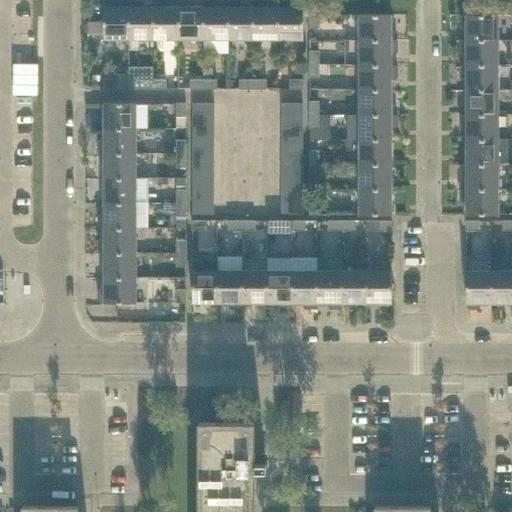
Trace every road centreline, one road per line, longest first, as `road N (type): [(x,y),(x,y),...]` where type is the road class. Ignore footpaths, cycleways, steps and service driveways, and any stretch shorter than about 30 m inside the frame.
road 1 (residential): [(66,353),(434,355)]
road 2 (residential): [(66,265),(9,264),(6,0)]
road 3 (residential): [(66,265),(65,0)]
road 4 (residential): [(434,355),(432,217)]
